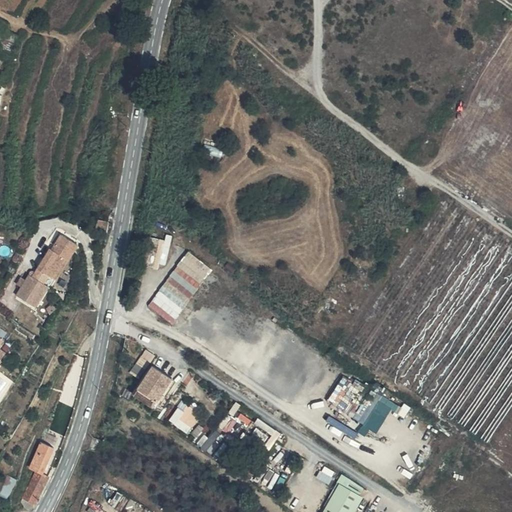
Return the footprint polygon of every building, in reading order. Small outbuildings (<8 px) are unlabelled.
[(508,29),(511,24),(505,19),(501,25),(508,29)] [(166,267),(172,240),(151,236),(145,262),(166,267)] [(149,305),(174,323),(214,268),(190,250),(149,305)] [(47,260),(48,252),(47,252),(41,261),(44,263),(39,269),(36,267),(34,265),(16,292),(12,289),(3,304),(18,314),(23,308),(28,300),(33,291),(44,269),(47,260)] [(63,263),(48,252),(47,260),(44,269),(33,291),(37,293),(50,276),(53,278),(63,263)] [(40,296),(53,278),(50,276),(37,293),(40,296)] [(23,308),(18,314),(21,317),(32,302),(28,300),(23,308)] [(133,387),(151,360),(143,354),(124,380),(133,387)] [(147,373),(128,404),(145,417),(166,387),(147,373)] [(345,374),(329,400),(374,428),(388,406),(400,413),(404,407),(370,385),(368,388),(345,374)] [(170,419),(189,433),(203,413),(184,400),(170,419)] [(38,474),(49,450),(48,449),(37,445),(27,469),(34,473),(38,474)] [(319,478),(331,482),(336,470),(324,465),(319,478)] [(30,504),(45,479),(38,474),(34,473),(20,498),(30,504)] [(339,482),(323,511),(355,511),(364,495),(339,482)]
